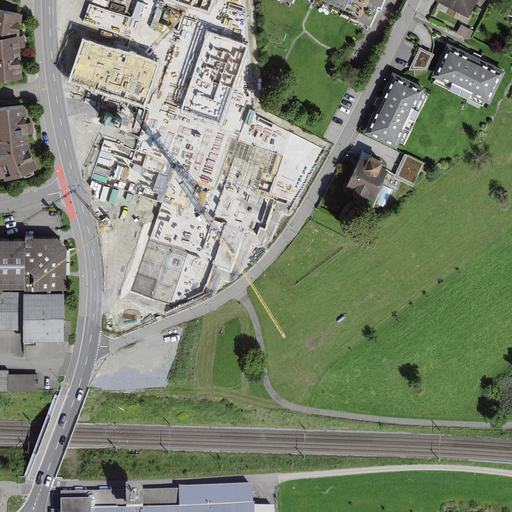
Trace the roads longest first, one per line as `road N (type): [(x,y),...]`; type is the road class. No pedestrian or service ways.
road 1 (residential): [(90,345),(116,344),(211,304),(266,261),(318,189),(415,0)]
road 2 (track): [(41,488),(410,467),(511,473)]
road 3 (track): [(511,425),(376,420),(284,403),(268,385),(260,334),(237,288)]
road 4 (unclassified): [(77,188),(61,126),(50,0)]
road 5 (unclassified): [(33,511),(90,345)]
road 6 (unclassified): [(90,345),(94,261),(77,188)]
